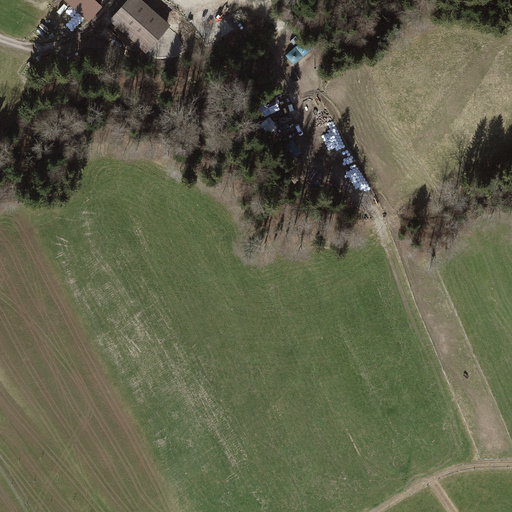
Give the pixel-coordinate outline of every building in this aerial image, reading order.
[(101,8),(92,0),(62,0),(88,23),(101,8)] [(171,27),(140,0),(128,0),(108,23),(146,56),(171,27)] [(314,20),(304,13),(300,19),(310,26),(314,20)] [(338,46),(329,36),(320,43),(330,54),(338,46)] [(108,43),(79,42),(78,56),(108,57),(108,43)] [(282,53),(296,71),(304,64),(289,47),(282,53)]
